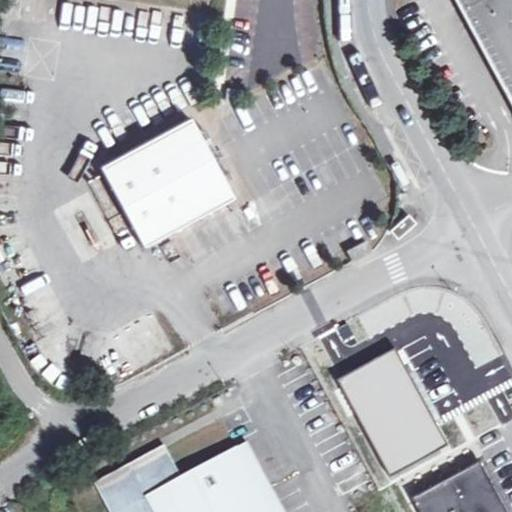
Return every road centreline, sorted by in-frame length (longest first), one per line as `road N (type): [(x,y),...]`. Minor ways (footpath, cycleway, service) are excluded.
road 1 (unclassified): [(472,223),(0,484)]
road 2 (unclassified): [(369,0),(386,61),(472,223)]
